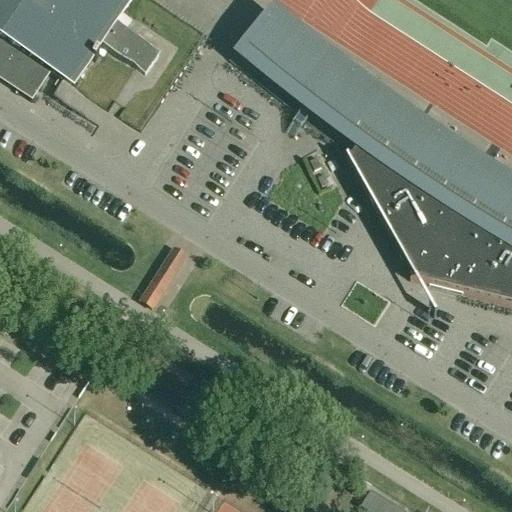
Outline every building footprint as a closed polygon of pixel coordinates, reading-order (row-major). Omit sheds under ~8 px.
[(0,0),(0,83),(32,104),(50,76),(73,91),(101,49),(108,53),(144,78),(158,57),(115,28),(133,0),(0,0)] [(304,46),(271,19),(244,50),(384,159),(397,139),(416,154),(437,168),(457,182),(477,195),(498,209),(511,217),(511,194),(480,175),(441,149),(402,121),(365,95),(329,67),(304,46)] [(511,217),(498,209),(477,195),(457,182),(437,168),(416,154),(397,139),(384,159),(381,163),(371,156),(371,155),(360,148),(355,155),(352,160),(347,163),(347,162),(345,163),(355,180),(383,231),(391,244),(412,282),(410,281),(409,283),(511,309),(511,217)] [(175,253),(142,305),(152,312),(185,260),(175,253)] [(140,372),(144,375),(147,377),(175,394),(182,398),(193,380),(152,355),(151,354),(140,372)] [(247,396),(244,401),(253,407),(255,404),(257,401),(247,396)] [(395,511),(383,504),(371,496),(361,511),(395,511)]
